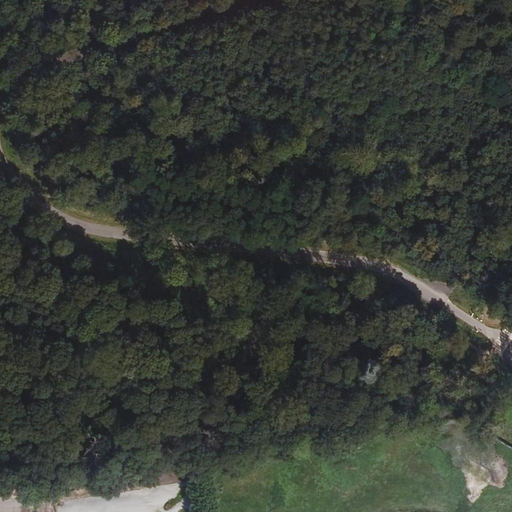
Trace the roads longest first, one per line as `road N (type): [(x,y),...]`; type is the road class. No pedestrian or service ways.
road 1 (unknown): [(449,307),(302,355),(0,411)]
road 2 (unknown): [(511,97),(483,119),(452,106),(435,74),(402,53),(339,79),(273,135),(275,173),(326,243),(326,257)]
